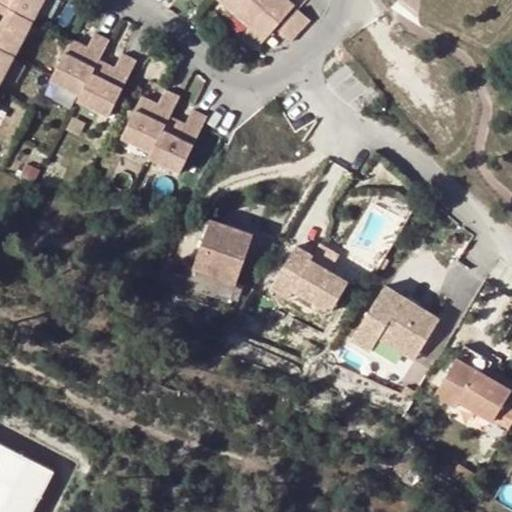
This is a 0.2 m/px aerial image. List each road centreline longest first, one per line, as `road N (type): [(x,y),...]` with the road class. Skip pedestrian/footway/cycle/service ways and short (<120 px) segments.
road 1 (residential): [(303,63),(330,118),(398,144),(511,251)]
road 2 (residential): [(303,63),(245,92),(219,81),(161,23),(121,0)]
